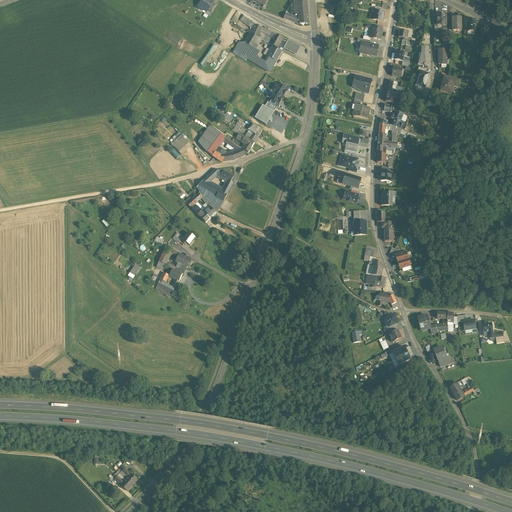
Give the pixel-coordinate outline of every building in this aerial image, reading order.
[(202,0),(198,6),(202,9),(202,10),(206,13),(207,11),(212,4),(212,3),(210,2),(210,1),(208,0),(202,0)] [(292,16),(285,14),(283,19),(300,25),(309,26),(306,0),(293,0),(293,3),(294,14),(295,17),(292,16)] [(212,4),(207,11),(211,13),(216,6),(212,4)] [(381,12),(374,11),(373,14),(372,20),(382,22),(384,13),(381,12)] [(446,15),(442,15),(442,13),(437,13),(437,15),(437,26),(442,26),(446,26),(446,15)] [(255,24),(244,16),(241,20),(254,29),(256,25),(255,25),(255,24)] [(461,17),(452,18),(452,27),(452,31),(461,30),(461,17)] [(474,20),(470,20),(469,24),(467,24),(467,31),(474,32),(474,28),(477,28),(477,27),(477,23),(477,21),(474,21),(474,20)] [(263,29),(256,25),(254,29),(251,34),(258,38),(259,37),(261,33),(263,29)] [(378,28),(373,27),(373,28),(371,27),(369,38),(380,40),(382,29),(378,28)] [(275,35),(263,29),(261,33),(269,37),(273,39),(275,35)] [(408,32),(400,31),(398,38),(402,38),(402,40),(406,41),(407,38),(408,32)] [(258,39),(250,34),(244,44),(252,48),(258,39)] [(282,38),(275,35),(273,39),(270,45),(276,48),(282,38)] [(283,39),(282,38),(276,48),(282,52),(284,49),(288,41),(283,39)] [(299,46),(288,41),(284,49),(295,54),(299,46)] [(369,44),(361,42),(361,43),(359,53),(376,56),(378,46),(369,44)] [(252,48),(244,44),(237,56),(246,61),(247,59),(252,52),(252,51),(251,51),(253,49),(252,48)] [(282,52),(276,48),(273,52),(271,51),(268,57),(269,58),(276,62),(282,52)] [(427,48),(421,48),(421,60),(420,60),(418,67),(428,66),(427,48)] [(269,58),(266,63),(257,57),(260,53),(253,49),(252,51),(252,52),(247,59),(265,69),(269,72),(276,62),(269,58)] [(413,51),(401,49),(400,52),(404,53),(410,54),(410,57),(412,57),(413,51)] [(441,50),(438,50),(438,66),(446,66),(446,61),(446,51),(446,50),(441,50)] [(400,52),(396,52),(394,59),(403,61),(404,56),(404,53),(400,52)] [(402,69),(394,68),(392,75),(401,77),(402,69)] [(425,74),(420,73),(419,77),(420,77),(417,87),(425,89),(429,75),(425,74)] [(371,80),(355,76),(353,86),(364,89),(363,93),(368,94),(371,80)] [(446,80),(444,79),(443,80),(440,93),(449,95),(451,86),(457,87),(459,83),(446,80)] [(397,83),(390,82),(388,90),(403,93),(404,89),(396,87),(397,83)] [(279,85),(278,85),(274,92),(283,97),(287,90),(279,85)] [(400,93),(388,90),(385,102),(392,103),(394,102),(395,98),(399,99),(400,93)] [(283,97),(274,92),(269,99),(278,105),(283,97)] [(365,95),(356,93),(354,99),(361,102),(363,103),(365,95)] [(278,105),(269,99),(268,102),(277,107),(278,105)] [(274,112),(277,107),(268,102),(265,107),(273,112),(274,112)] [(394,106),(385,104),(383,111),(390,112),(391,111),(393,111),(394,106)] [(265,107),(262,105),(255,118),(265,124),(273,112),(265,107)] [(360,107),(355,106),(353,116),(368,119),(370,108),(360,107)] [(403,114),(395,111),(394,115),(392,115),(391,115),(390,117),(391,118),(393,119),(395,119),(392,126),(393,126),(395,127),(396,127),(400,129),(404,131),(406,126),(400,123),(403,114)] [(237,121),(234,131),(238,133),(242,123),(237,121)] [(262,131),(253,124),(249,131),(254,134),(257,136),(258,137),(262,131)] [(385,125),(379,125),(379,134),(386,136),(386,135),(385,134),(385,131),(387,131),(387,130),(390,130),(390,126),(385,125)] [(209,126),(198,143),(206,152),(212,156),(217,148),(222,141),(225,138),(209,126)] [(386,136),(379,134),(378,146),(382,146),(382,143),(386,144),(386,138),(387,136),(386,136)] [(358,138),(344,135),(342,144),(348,145),(346,151),(356,153),(356,152),(357,146),(356,145),(358,138)] [(255,143),(245,137),(242,141),(241,142),(245,145),(251,149),(255,143)] [(183,138),(173,147),(179,154),(189,145),(183,138)] [(242,150),(225,138),(222,141),(237,151),(242,150)] [(392,138),(386,138),(386,144),(382,143),(382,146),(387,147),(397,148),(397,142),(396,142),(396,138),(392,138)] [(251,149),(245,145),(242,149),(248,153),(251,149)] [(386,147),(378,146),(378,155),(385,155),(386,150),(386,147)] [(397,148),(387,147),(386,147),(386,150),(392,151),(392,154),(396,155),(397,148)] [(217,148),(212,156),(222,163),(229,162),(227,155),(226,154),(217,148)] [(238,152),(231,154),(234,161),(245,156),(242,150),(237,151),(238,152)] [(352,158),(342,156),(341,161),(343,162),(341,167),(357,171),(358,166),(357,166),(358,160),(352,158)] [(223,171),(215,170),(198,186),(207,191),(210,186),(207,184),(214,177),(215,177),(217,175),(220,177),(223,171)] [(233,177),(223,171),(220,177),(219,178),(226,181),(228,182),(230,183),(233,177)] [(387,172),(381,171),(380,181),(386,182),(387,183),(389,183),(390,182),(391,182),(392,173),(389,173),(387,173),(387,172)] [(361,179),(339,173),(337,178),(344,180),(343,184),(342,185),(351,187),(351,184),(359,186),(361,179)] [(220,191),(213,203),(220,207),(221,207),(233,184),(230,183),(228,182),(222,193),(220,191)] [(359,186),(351,184),(351,187),(350,190),(358,193),(360,187),(359,186)] [(207,191),(198,186),(196,188),(203,197),(207,191)] [(220,191),(210,186),(207,191),(203,197),(213,203),(220,191)] [(358,196),(347,193),(346,197),(347,198),(346,201),(351,202),(356,203),(358,196)] [(395,193),(381,193),(381,206),(392,207),(392,198),(395,198),(395,193)] [(201,197),(198,194),(193,199),(196,203),(201,197)] [(212,203),(203,197),(202,199),(207,207),(212,203)] [(196,203),(193,199),(187,205),(190,209),(193,205),(196,203)] [(193,205),(190,209),(197,215),(200,212),(193,205)] [(209,207),(206,210),(207,211),(204,214),(206,216),(209,219),(215,214),(209,207)] [(203,215),(200,218),(205,223),(209,219),(206,216),(204,214),(203,215)] [(360,222),(353,222),(354,236),(366,236),(366,230),(365,231),(365,222),(360,222)] [(385,223),(381,223),(381,229),(384,229),(384,233),(393,233),(395,233),(395,223),(385,223)] [(184,239),(182,241),(189,246),(195,239),(188,233),(184,239)] [(393,233),(384,233),(385,242),(393,242),(393,233)] [(172,251),(166,248),(158,262),(164,265),(166,262),(170,255),(172,251)] [(180,255),(172,251),(170,255),(174,257),(174,258),(177,260),(180,255)] [(406,253),(397,256),(397,255),(396,254),(396,255),(395,255),(395,257),(397,263),(408,260),(406,253)] [(189,259),(180,255),(177,260),(176,263),(181,265),(180,268),(180,269),(179,272),(182,274),(189,260),(189,259)] [(408,260),(397,263),(400,270),(400,271),(401,270),(402,271),(402,269),(410,266),(408,260)] [(176,268),(166,262),(164,265),(165,266),(179,272),(180,269),(176,268)] [(129,273),(134,276),(140,268),(135,265),(129,273)] [(374,267),(373,267),(371,276),(374,277),(381,278),(383,269),(380,268),(374,267)] [(181,275),(171,270),(169,276),(176,279),(179,281),(181,275)] [(371,276),(367,275),(366,284),(373,286),(374,277),(371,276)] [(171,288),(164,285),(165,283),(164,283),(165,280),(165,279),(161,277),(155,289),(166,295),(165,296),(170,298),(174,290),(171,288)] [(381,278),(374,277),(373,286),(372,289),(383,288),(383,289),(385,279),(381,278)] [(384,296),(379,295),(378,307),(382,307),(382,306),(382,302),(386,303),(390,303),(388,298),(387,298),(387,296),(384,296)] [(393,296),(388,298),(390,303),(391,306),(396,304),(396,303),(393,296)] [(385,319),(389,328),(397,325),(394,319),(395,318),(394,315),(385,319)] [(427,316),(417,319),(420,331),(424,330),(425,331),(430,330),(429,327),(427,316)] [(467,322),(463,322),(464,331),(476,329),(474,321),(467,322)] [(491,323),(487,324),(487,323),(482,323),(484,336),(489,335),(490,339),(493,339),(493,335),(491,323)] [(447,324),(435,325),(429,327),(430,330),(431,333),(437,331),(448,331),(447,325),(447,324)] [(397,331),(389,335),(392,343),(401,339),(397,331)] [(502,334),(495,335),(496,340),(496,344),(504,343),(502,334)] [(393,353),(396,359),(407,354),(404,348),(393,353)] [(442,348),(433,351),(435,356),(438,357),(439,361),(443,360),(446,359),(442,348)] [(396,359),(398,365),(399,366),(410,360),(407,354),(396,359)] [(449,358),(446,359),(443,360),(445,366),(451,364),(449,358)] [(466,379),(462,381),(464,386),(466,385),(469,390),(471,389),(466,379)] [(456,384),(453,386),(454,387),(450,389),(450,390),(457,402),(463,398),(463,397),(461,394),(459,390),(459,389),(456,384)] [(471,389),(461,394),(463,397),(473,392),(471,389)] [(131,475),(124,469),(122,472),(128,478),(131,475)] [(128,478),(126,480),(132,486),(137,480),(131,475),(128,478)] [(124,483),(117,477),(115,479),(114,479),(121,485),(124,483)] [(132,486),(126,480),(124,483),(121,485),(121,486),(127,491),(132,486)]
